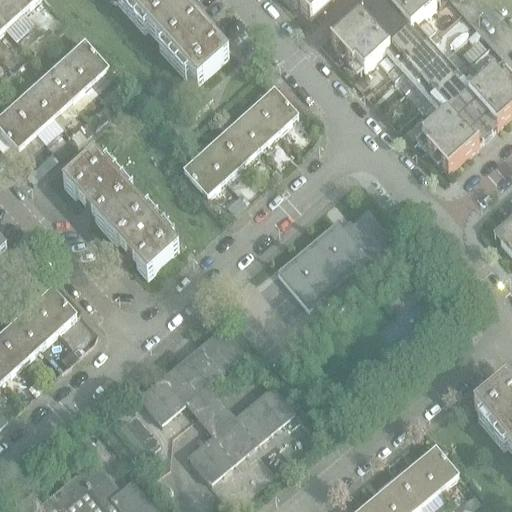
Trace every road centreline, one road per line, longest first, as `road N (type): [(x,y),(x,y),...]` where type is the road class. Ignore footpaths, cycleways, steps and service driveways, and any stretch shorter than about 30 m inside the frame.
road 1 (residential): [(132,348),(361,147)]
road 2 (residential): [(304,511),(511,346)]
road 3 (residential): [(132,348),(0,196)]
road 4 (residential): [(361,147),(232,0)]
road 5 (residential): [(0,464),(132,348)]
